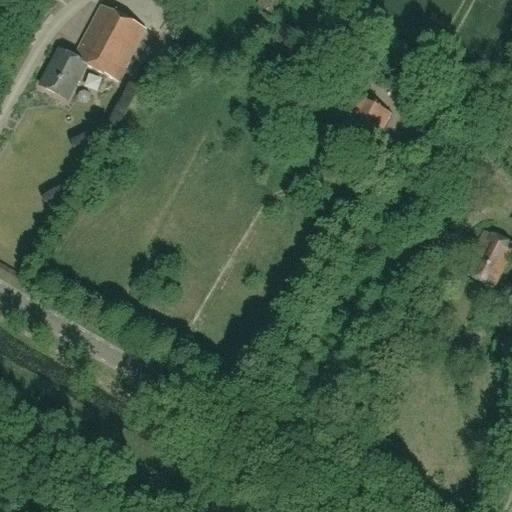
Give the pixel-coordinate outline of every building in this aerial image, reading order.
[(268,14),(278,0),(258,0),(254,6),(268,14)] [(115,84),(143,31),(99,7),(72,59),(57,51),(38,88),(65,102),(83,67),(115,84)] [(295,33),(280,25),(264,56),(279,64),(295,33)] [(369,153),(388,114),(353,97),(336,132),(340,134),(338,138),(369,153)] [(433,246),(444,251),(452,235),(442,229),(433,246)] [(491,289),(511,248),(511,247),(481,232),(475,244),(479,245),(464,275),(491,289)]
